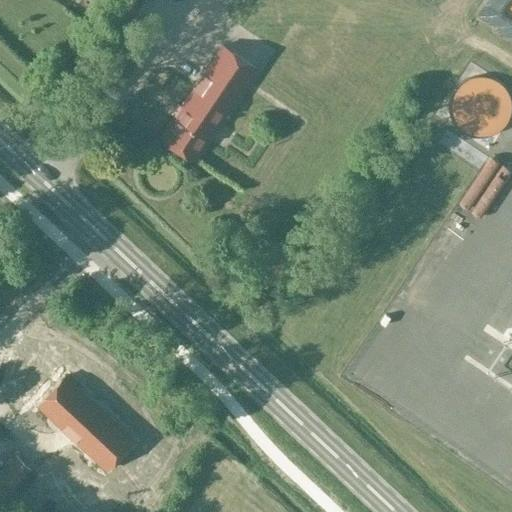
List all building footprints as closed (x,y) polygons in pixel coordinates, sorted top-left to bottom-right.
[(338,0),(352,9),(357,0),(338,0)] [(116,41),(110,50),(128,62),(134,53),(116,41)] [(222,45),(159,138),(193,161),(255,67),(222,45)] [(108,56),(100,69),(109,74),(117,62),(108,56)] [(64,375),(37,405),(106,469),(133,440),(64,375)] [(16,456),(0,472),(0,488),(6,495),(15,486),(13,484),(29,468),(16,456)]
